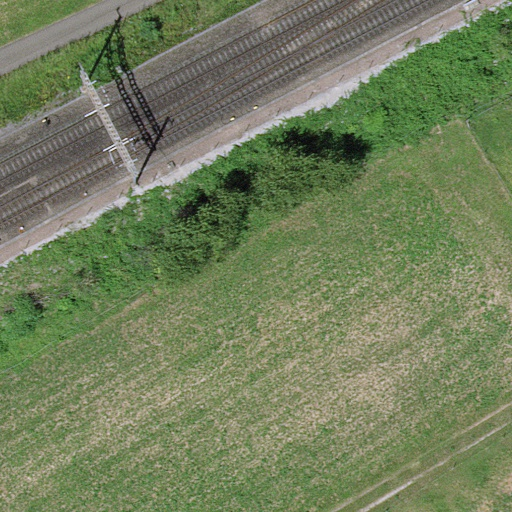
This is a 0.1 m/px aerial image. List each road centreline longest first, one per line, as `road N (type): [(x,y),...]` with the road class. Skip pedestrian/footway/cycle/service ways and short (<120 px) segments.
road 1 (track): [(338,511),(511,407)]
road 2 (track): [(110,0),(0,55)]
